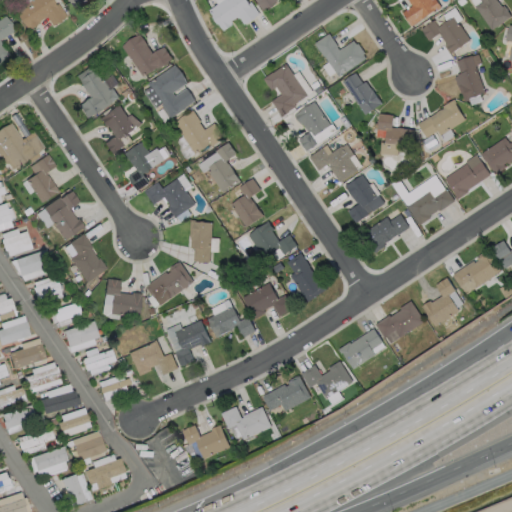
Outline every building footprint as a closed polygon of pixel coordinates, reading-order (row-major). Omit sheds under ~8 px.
[(30,0),(50,0),(54,5),(56,3),(65,16),(51,25),(45,16),(38,21),(39,22),(26,31),(13,12),(30,0)] [(86,0),(73,9),(66,0),(86,0)] [(222,0),(245,0),(248,3),(250,2),(259,13),(255,16),(255,17),(247,23),(247,22),(242,25),(240,22),(242,21),(239,17),(238,18),(237,16),(231,20),(232,22),(231,23),(232,24),(223,31),(219,24),(218,25),(212,16),(213,16),(209,10),(222,0)] [(275,0),(276,1),(262,10),(254,0),(275,0)] [(435,0),(440,7),(436,10),(435,9),(410,26),(401,12),(411,5),(407,0),(435,0)] [(496,0),(501,6),(503,5),(511,16),(491,29),(474,5),(481,1),(480,0),(496,0)] [(0,42),(8,54),(0,59),(0,18),(4,16),(13,29),(0,37),(0,42)] [(454,16),(470,39),(450,53),(444,44),(446,43),(439,33),(429,40),(421,28),(434,20),(438,27),(454,16)] [(336,46),(338,49),(353,40),(355,43),(357,43),(364,52),(363,54),(365,58),(338,76),(324,55),(323,56),(314,42),(328,33),(337,46),(336,46)] [(139,34),(151,52),(162,45),(171,58),(156,68),(155,67),(142,76),(121,46),(139,34)] [(471,55),(471,56),(477,54),(481,63),(474,65),(484,92),(468,98),(468,100),(464,101),(461,93),(460,93),(458,88),(459,87),(457,87),(453,77),(457,76),(456,74),(460,73),(455,61),(471,55)] [(285,63),(307,95),(294,104),(295,105),(288,110),(288,111),(280,116),(277,111),(278,111),(270,100),(280,94),(275,86),(270,90),(262,78),(271,72),(272,72),(285,63)] [(174,64),(177,69),(178,69),(184,77),(183,77),(187,82),(172,92),(174,95),(185,88),(194,100),(184,107),(185,107),(169,118),(160,104),(161,104),(147,83),(174,64)] [(89,66),(98,79),(100,77),(107,89),(111,87),(118,97),(86,118),(78,105),(89,97),(75,75),(89,66)] [(355,72),(362,83),(365,81),(371,89),(371,88),(379,100),(379,99),(382,103),(364,114),(342,81),(355,72)] [(454,103),(465,119),(440,135),(437,130),(426,137),(417,123),(429,116),(436,112),(436,111),(440,109),(443,108),(442,106),(453,99),(455,102),(454,103)] [(314,101),(330,125),(332,124),(336,130),(317,143),(306,151),(298,140),(308,132),(301,122),(299,123),(294,115),(314,101)] [(118,104),(127,116),(130,114),(141,123),(119,138),(123,145),(111,153),(103,142),(113,136),(106,125),(104,126),(98,118),(118,104)] [(199,122),(203,129),(213,123),(223,137),(211,146),(209,143),(194,153),(173,123),(192,110),(200,121),(199,122)] [(393,115),(391,127),(396,127),(406,128),(413,129),(411,149),(398,148),(397,155),(379,153),(380,142),(384,142),(386,130),(378,129),(373,137),(365,132),(371,124),(374,126),(374,122),(373,122),(374,116),(378,116),(379,113),(393,115)] [(0,130),(9,124),(20,139),(32,131),(42,147),(11,169),(7,163),(5,164),(0,157),(0,130)] [(511,140),(511,161),(508,164),(506,162),(503,164),(504,166),(502,168),(503,169),(497,173),(496,172),(494,173),(480,153),(505,136),(509,143),(511,140)] [(141,141),(149,152),(156,147),(164,159),(142,174),(148,182),(136,190),(127,176),(136,170),(124,153),(141,141)] [(238,179),(221,190),(205,168),(220,158),(214,151),(227,142),(235,154),(225,161),(238,179)] [(346,143),(361,166),(357,169),(358,170),(339,183),(328,166),(329,165),(328,163),(318,170),(308,157),(326,145),(331,153),(341,146),(341,147),(346,143)] [(58,192),(55,193),(54,192),(40,202),(25,180),(33,174),(28,166),(46,154),(55,166),(44,173),(58,192)] [(480,160),(490,174),(467,190),(468,191),(457,199),(454,194),(455,193),(445,177),(466,163),(470,167),(480,160)] [(362,174),(377,195),(379,194),(384,203),(372,211),(372,210),(367,213),(368,214),(356,222),(348,211),(358,204),(356,201),(344,184),(347,183),(348,184),(362,174)] [(177,178),(194,204),(174,217),(167,207),(169,205),(163,197),(153,204),(143,191),(157,181),(161,188),(177,178)] [(262,216),(245,227),(230,204),(244,195),(238,187),(252,178),(260,190),(250,197),(262,216)] [(434,197),(446,189),(454,201),(441,210),(439,208),(429,216),(430,217),(420,225),(406,206),(429,190),(434,197)] [(67,208),(75,219),(77,218),(82,226),(63,239),(47,216),(48,216),(42,208),(58,196),(59,198),(70,190),(78,201),(67,208)] [(10,219),(9,220),(11,226),(0,229),(0,203),(4,202),(7,208),(9,207),(13,217),(10,218),(10,219)] [(400,213),(409,227),(398,234),(398,233),(391,238),(387,241),(388,243),(374,253),(373,252),(373,251),(372,249),(373,248),(362,233),(386,216),(389,220),(400,213)] [(211,222),(208,262),(192,261),(193,248),(189,248),(190,237),(188,237),(189,220),(195,220),(195,221),(211,222)] [(272,230),(279,241),(289,234),(297,245),(284,254),(279,248),(264,258),(248,234),(267,221),(273,229),(272,230)] [(30,248),(8,255),(6,250),(3,251),(0,239),(1,238),(0,233),(16,228),(17,233),(25,231),(30,248)] [(89,248),(96,258),(98,257),(105,268),(85,281),(69,257),(75,253),(68,242),(81,233),(91,246),(89,248)] [(511,264),(511,263),(504,268),(491,248),(502,240),(509,250),(511,248),(511,264)] [(49,265),(19,275),(13,259),(43,249),(49,265)] [(486,250),(500,271),(465,294),(461,288),(460,288),(452,275),(453,274),(453,273),(473,260),(474,262),(477,260),(475,258),(478,256),(478,255),(483,251),(484,252),(486,250)] [(326,287),(307,301),(290,275),(294,272),(286,261),(300,252),(310,266),(309,266),(315,275),(317,274),(326,287)] [(179,261),(193,281),(159,305),(145,286),(165,272),(166,274),(170,271),(168,269),(170,267),(169,267),(176,262),(177,263),(179,261)] [(448,294),(458,311),(434,326),(421,306),(421,305),(429,300),(430,302),(441,295),(434,284),(446,277),(454,290),(448,294)] [(118,292),(130,294),(130,292),(141,293),(137,317),(109,313),(112,295),(104,293),(106,278),(119,280),(118,292)] [(60,291),(36,299),(32,287),(56,279),(60,291)] [(268,283),(277,298),(284,295),(292,309),(279,316),(272,305),(263,310),(264,312),(254,318),(242,297),(268,283)] [(15,314),(0,319),(0,294),(3,293),(5,299),(9,297),(15,314)] [(80,313),(74,315),(76,321),(59,326),(57,320),(52,322),(48,310),(76,301),(80,313)] [(410,301),(423,321),(390,343),(386,337),(384,338),(375,324),(389,315),(390,316),(400,309),(399,308),(410,301)] [(232,305),(240,320),(248,316),(255,330),(243,337),(237,325),(231,328),(231,329),(217,336),(208,317),(232,305)] [(29,335),(0,344),(0,328),(1,328),(0,325),(0,322),(23,315),(29,335)] [(97,336),(92,338),(94,344),(69,352),(62,330),(92,320),(97,336)] [(210,342),(201,346),(200,344),(188,349),(193,361),(181,366),(175,352),(182,348),(174,331),(200,320),(210,342)] [(372,328),(384,346),(374,353),(374,354),(352,369),(341,352),(340,353),(337,349),(349,342),(350,343),(372,328)] [(44,358),(43,358),(44,362),(33,366),(31,362),(12,368),(7,352),(20,348),(19,343),(37,338),(39,343),(44,358)] [(156,339),(163,356),(170,352),(177,368),(162,375),(157,363),(148,367),(149,369),(137,375),(127,352),(156,339)] [(114,360),(105,363),(107,369),(90,375),(88,369),(85,370),(81,358),(85,357),(83,351),(95,347),(96,353),(110,348),(114,360)] [(339,360),(352,381),(325,398),(316,383),(309,387),(300,373),(314,364),(321,375),(329,370),(328,367),(339,360)] [(60,383),(29,393),(23,377),(31,374),(30,369),(52,361),(54,367),(56,366),(60,378),(59,378),(60,383)] [(126,392),(103,400),(97,382),(121,374),(122,379),(127,377),(129,383),(124,385),(126,392)] [(298,375),(310,397),(284,410),(280,403),(268,409),(261,396),(263,395),(284,383),(285,386),(288,384),(287,381),(289,380),(288,379),(295,375),(296,376),(298,375)] [(79,403),(43,414),(39,399),(46,397),(44,390),(68,383),(70,390),(73,389),(75,397),(77,397),(79,403)] [(23,394),(16,396),(18,402),(0,408),(0,388),(11,385),(13,389),(20,386),(23,394)] [(36,424),(7,434),(0,414),(30,404),(36,424)] [(235,406),(240,418),(242,417),(241,415),(261,406),(270,427),(242,439),(235,424),(227,428),(220,412),(235,406)] [(89,421),(87,421),(89,427),(62,436),(57,422),(61,421),(59,415),(83,407),(85,413),(86,412),(89,421)] [(194,424),(199,436),(211,431),(210,429),(219,425),(229,447),(203,458),(195,441),(188,444),(181,430),(194,424)] [(104,450),(78,460),(70,440),(96,430),(104,450)] [(53,438),(42,441),(44,448),(22,456),(17,442),(50,431),(53,438)] [(66,460),(35,470),(31,456),(61,446),(66,460)] [(108,477),(110,483),(96,488),(94,482),(88,484),(83,470),(119,457),(124,471),(108,477)] [(11,486),(0,490),(0,473),(4,472),(6,477),(7,477),(9,482),(10,482),(11,486)] [(91,498),(71,506),(60,479),(74,473),(74,475),(81,473),(91,498)] [(29,511),(25,511),(0,511),(0,498),(20,492),(22,498),(24,497),(29,511)]
